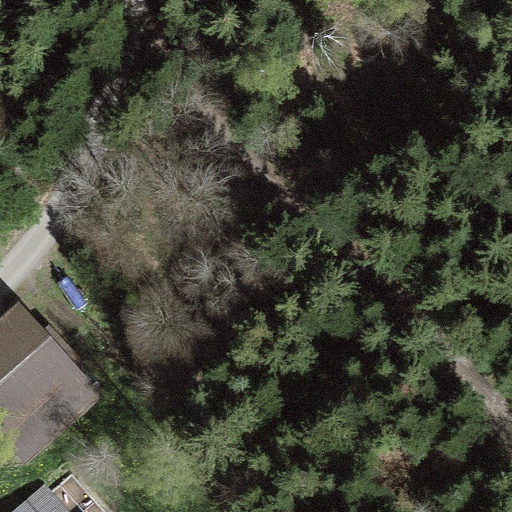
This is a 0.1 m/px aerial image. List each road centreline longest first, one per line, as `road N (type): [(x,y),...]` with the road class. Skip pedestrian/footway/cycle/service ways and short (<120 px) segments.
road 1 (track): [(71,199),(130,172),(220,176),(308,212),(446,348),(511,427)]
road 2 (track): [(133,0),(114,101),(71,199),(0,286)]
road 3 (track): [(183,0),(306,211)]
